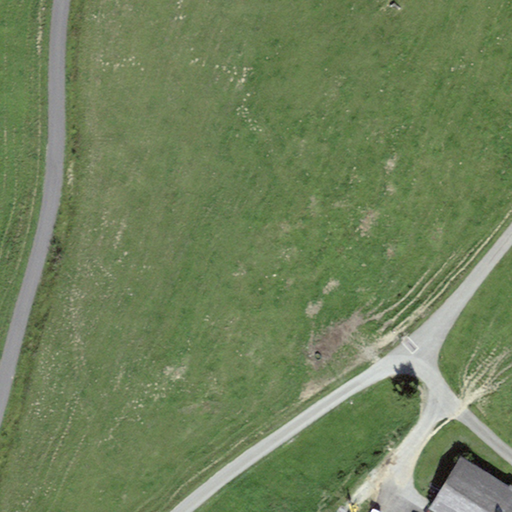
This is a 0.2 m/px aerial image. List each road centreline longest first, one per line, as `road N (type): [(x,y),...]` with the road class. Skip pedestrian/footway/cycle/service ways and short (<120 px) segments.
road 1 (track): [(511,235),(410,352),(307,416),(180,511)]
road 2 (track): [(0,396),(51,196),(61,0)]
road 3 (track): [(410,352),(464,421),(511,459)]
road 4 (track): [(440,391),(402,463),(404,499),(414,511)]
